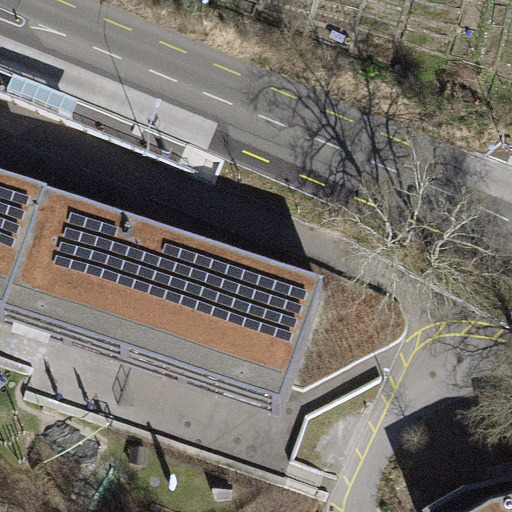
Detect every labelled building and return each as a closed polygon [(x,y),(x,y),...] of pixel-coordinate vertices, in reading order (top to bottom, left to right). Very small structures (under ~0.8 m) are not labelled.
[(0,304),(34,206),(0,194),(0,304)] [(0,326),(278,421),(319,302),(34,206),(0,304),(0,326)] [(55,422),(53,480),(115,482),(117,424),(55,422)] [(163,458),(150,511),(205,511),(215,470),(163,458)] [(511,511),(511,499),(467,510),(464,511),(511,511)]
